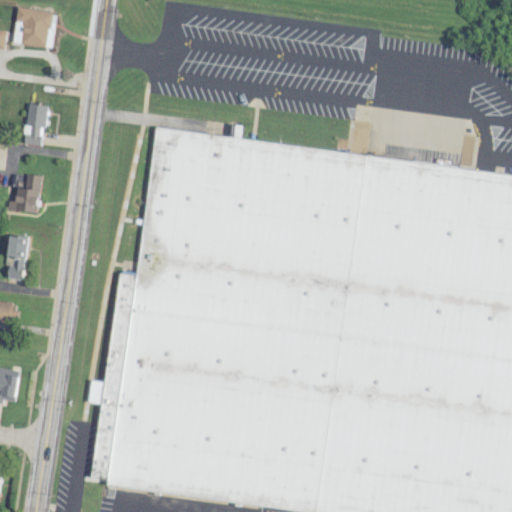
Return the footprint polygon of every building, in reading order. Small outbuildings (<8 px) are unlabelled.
[(12,42),(48,47),(50,32),(54,33),(56,13),(17,8),(12,42)] [(23,144),(43,144),(45,104),(24,103),(23,144)] [(340,511),(90,478),(100,404),(89,403),(92,381),(104,383),(119,272),(134,274),(153,127),(511,175),(511,511),(340,511)] [(16,187),(13,209),(38,212),(42,175),(26,173),(25,188),(16,187)] [(7,256),(11,257),(9,278),(22,280),(27,236),(10,234),(7,256)] [(0,321),(13,323),(16,303),(0,300),(0,321)] [(14,401),(20,370),(0,366),(0,403),(2,404),(3,399),(14,401)]
